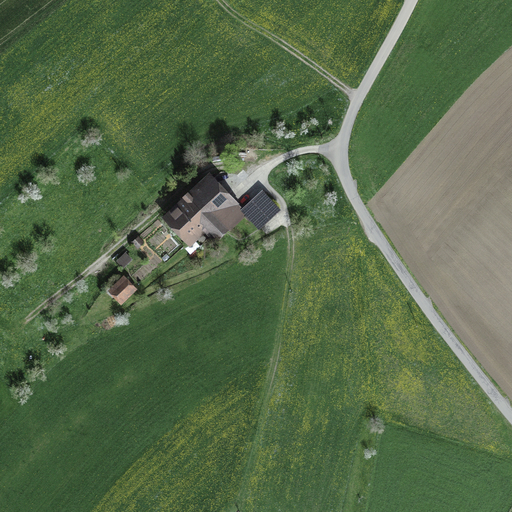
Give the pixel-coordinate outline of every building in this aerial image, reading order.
[(188,238),(205,222),(218,237),(225,230),(226,231),(244,214),(208,175),(166,214),(188,238)] [(264,195),(246,212),(258,225),(276,208),(264,195)] [(138,248),(143,243),(138,237),(133,242),(138,248)] [(130,259),(125,254),(118,261),(123,266),(130,259)] [(114,291),(121,298),(130,290),(123,282),(114,291)]
